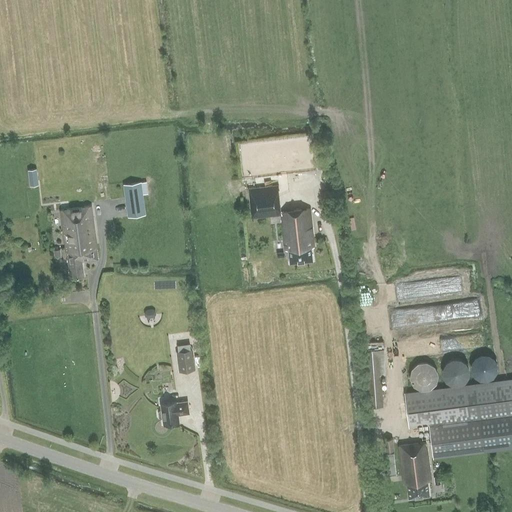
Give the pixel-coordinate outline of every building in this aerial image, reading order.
[(38,180),(36,169),(29,170),(30,181),(38,180)] [(282,212),(279,186),(277,175),(254,177),(255,184),(248,184),(252,218),(282,215),(286,251),(288,251),(290,263),(313,261),(312,248),(314,248),(310,209),(282,212)] [(143,194),(148,194),(146,182),(125,184),(130,217),(146,215),(143,194)] [(91,207),(60,210),(66,256),(68,256),(70,277),(84,276),(82,261),(97,259),(91,207)] [(153,310),(147,311),(144,314),(145,317),(148,319),(154,318),(157,315),(157,312),(153,310)] [(382,406),(381,375),(379,349),(365,350),(369,407),(382,406)] [(200,365),(199,354),(193,355),(193,350),(177,352),(180,372),(195,369),(195,366),(200,365)] [(474,361),(472,368),(474,375),(479,380),(486,381),(492,379),(496,374),(498,368),(497,363),(493,357),(487,355),(480,356),(474,361)] [(446,362),(443,368),(443,376),(446,382),(452,386),(459,386),(466,383),(470,377),(470,370),(467,363),(461,359),(453,359),(446,362)] [(424,362),(422,362),(420,363),(418,364),(416,365),(414,366),(413,368),(412,370),(411,372),(411,375),(411,377),(411,379),(412,381),(413,383),(415,385),(417,386),(419,387),(421,388),(423,388),(426,388),(428,388),(430,387),(432,386),(434,384),(435,382),(436,380),(437,378),(437,376),(437,374),(436,371),(435,369),(434,367),(433,366),(431,364),(429,363),(427,362),(424,362)] [(413,424),(428,422),(433,458),(482,452),(511,448),(511,379),(409,393),(413,424)] [(162,411),(160,411),(159,413),(159,418),(161,419),(163,419),(164,425),(180,423),(179,414),(181,414),(183,414),(190,414),(188,401),(177,403),(177,402),(161,404),(162,411)] [(385,452),(394,451),(392,439),(384,440),(385,452)] [(428,481),(431,480),(426,443),(398,447),(404,484),(407,484),(409,498),(430,495),(428,481)]
